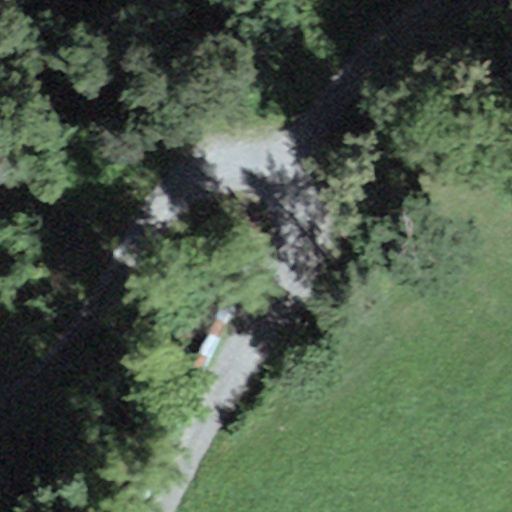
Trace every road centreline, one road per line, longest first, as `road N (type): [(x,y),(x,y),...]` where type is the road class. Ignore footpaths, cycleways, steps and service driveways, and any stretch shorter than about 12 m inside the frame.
road 1 (track): [(288,152),(302,171),(303,235),(158,511)]
road 2 (track): [(0,401),(72,341),(206,170),(246,149),(288,152)]
road 3 (track): [(288,152),(400,25),(442,0)]
